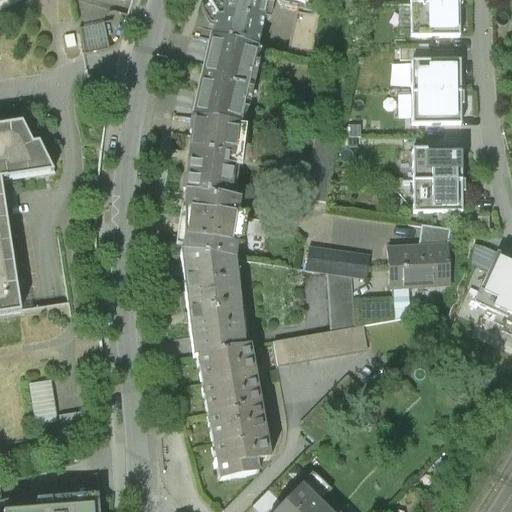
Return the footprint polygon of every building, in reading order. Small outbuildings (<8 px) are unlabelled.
[(266,0),(217,0),(208,43),(264,53),(275,2),(266,0)] [(462,35),(461,5),(411,7),(412,37),(462,35)] [(200,83),(192,126),(251,134),(264,53),(208,43),(200,83)] [(405,64),(430,63),(429,47),(404,48),(405,64)] [(411,64),(411,96),(461,96),(461,64),(411,64)] [(411,96),(411,128),(461,128),(461,96),(411,96)] [(0,317),(20,314),(19,312),(21,312),(1,183),(54,176),(39,144),(32,145),(21,123),(0,126),(0,317)] [(188,161),(183,199),(241,206),(251,134),(192,126),(188,161)] [(339,139),(316,135),(305,199),(328,203),(339,139)] [(412,152),(413,184),(464,183),(463,150),(412,152)] [(413,184),(414,217),(465,215),(464,183),(413,184)] [(183,199),(177,257),(236,263),(241,206),(183,199)] [(423,229),(420,249),(449,247),(451,233),(423,229)] [(390,290),(395,289),(409,288),(452,285),(449,247),(420,249),(387,251),(390,290)] [(307,272),(328,275),(351,279),(367,282),(371,257),(309,248),(307,272)] [(511,262),(494,254),(470,305),(511,325),(511,262)] [(182,300),(184,317),(241,306),(236,263),(177,257),(182,300)] [(353,301),(351,279),(328,275),(331,335),(363,329),(410,320),(409,288),(395,289),(395,299),(353,301)] [(187,333),(194,364),(250,353),(241,306),(184,317),(187,333)] [(367,353),(363,329),(331,335),(274,343),(278,368),(367,353)] [(194,364),(205,419),(261,408),(250,353),(194,364)] [(348,379),(299,428),(317,446),(366,396),(348,379)] [(54,383),(30,386),(37,429),(62,425),(63,438),(91,434),(88,414),(59,418),(54,383)] [(205,419),(217,481),(274,469),(261,408),(205,419)] [(284,509),(281,511),(326,511),(303,490),(284,509)] [(251,509),(254,511),(281,511),(284,509),(267,493),(251,509)] [(97,511),(96,497),(35,502),(35,511),(97,511)]
